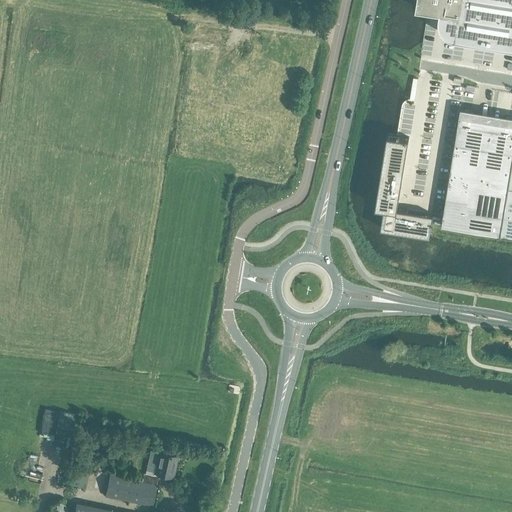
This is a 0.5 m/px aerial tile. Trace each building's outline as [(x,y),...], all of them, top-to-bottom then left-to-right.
[(457,39),(511,48),(511,0),(417,0),(416,8),(428,10),(439,12),(439,18),(440,23),(443,29),(446,33),(451,37),(457,39)] [(189,66),(189,67),(195,68),(252,81),(256,81),(252,80),(255,68),(259,69),(260,63),(256,62),(259,50),(262,51),(263,51),(259,50),(202,37),(196,36),(196,37),(202,38),(195,67),(189,66)] [(377,197),(376,206),(384,207),(381,228),(430,236),(433,218),(442,219),(441,226),(501,235),(511,163),(511,115),(506,114),(504,123),(473,118),(474,109),(461,107),(443,213),(443,217),(434,215),(434,214),(398,208),(409,137),(388,133),(377,197)] [(511,186),(509,186),(501,235),(511,236),(511,186)] [(155,466),(147,464),(145,473),(144,473),(142,481),(157,484),(159,474),(174,477),(178,456),(159,451),(155,466)] [(105,496),(152,506),(157,484),(142,481),(110,474),(105,496)] [(123,511),(76,502),(74,511),(123,511)]
